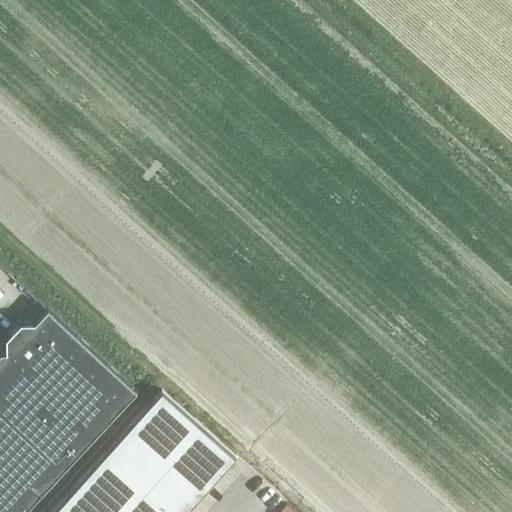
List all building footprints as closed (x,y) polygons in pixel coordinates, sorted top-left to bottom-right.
[(0,511),(21,511),(137,388),(48,305),(34,320),(21,320),(6,336),(6,350),(0,356),(0,511)] [(162,388),(110,446),(184,511),(236,454),(162,388)] [(184,511),(110,446),(72,489),(97,511),(184,511)] [(97,511),(72,489),(51,511),(97,511)] [(302,511),(288,500),(277,511),(302,511)]
